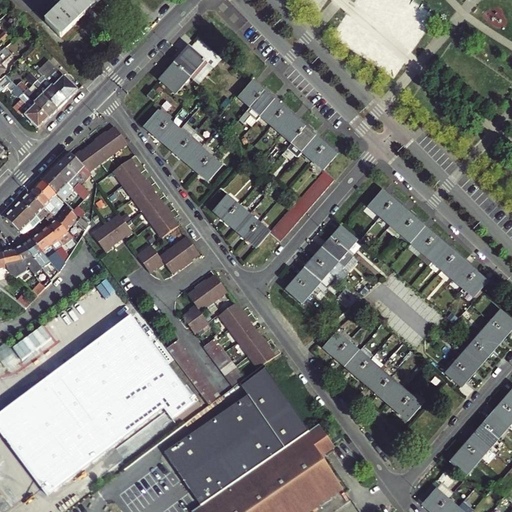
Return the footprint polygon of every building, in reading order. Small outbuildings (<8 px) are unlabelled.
[(103,0),(72,0),(48,24),(63,39),(103,0)] [(0,39),(0,56),(4,54),(4,53),(0,50),(5,46),(4,44),(10,39),(6,34),(0,39)] [(175,65),(190,78),(204,61),(190,48),(175,65)] [(4,54),(0,56),(0,80),(8,73),(3,69),(11,61),(4,54)] [(190,78),(175,65),(161,81),(175,94),(190,78)] [(53,67),(43,77),(47,81),(50,84),(69,103),(80,92),(66,78),(65,79),(53,67)] [(39,90),(45,97),(61,112),(69,103),(50,84),(46,88),(43,86),(32,75),(28,79),(39,90)] [(52,121),(30,99),(27,96),(19,88),(9,78),(0,86),(0,87),(5,93),(10,88),(28,107),(22,113),(41,132),(52,121)] [(251,107),(264,93),(253,83),(240,98),(251,107)] [(24,84),(19,88),(27,96),(31,92),(24,84)] [(153,101),(159,94),(154,89),(148,96),(153,101)] [(39,90),(35,93),(42,100),(45,97),(39,90)] [(42,100),(35,93),(30,99),(52,121),(61,112),(45,97),(42,100)] [(274,102),(264,93),(251,107),(246,113),(257,122),(262,116),(274,102)] [(274,102),(262,116),(272,125),(284,110),(274,102)] [(294,120),(284,110),(272,125),(282,134),(294,120)] [(157,136),(169,122),(158,113),(146,127),(157,136)] [(282,134),(292,143),(305,129),(294,120),(282,134)] [(167,145),(179,131),(169,122),(157,136),(167,145)] [(129,146),(116,128),(108,134),(107,132),(98,138),(99,140),(83,152),(82,150),(74,157),(83,165),(88,170),(91,173),(92,173),(129,146)] [(167,145),(178,154),(193,137),(182,128),(179,131),(167,145)] [(315,138),(305,129),(292,143),(288,149),(298,158),(303,152),(315,138)] [(188,163),(200,149),(202,146),(193,137),(178,154),(188,163)] [(325,147),(315,138),(303,152),(313,161),(325,147)] [(324,171),(337,157),(325,147),(313,161),(324,171)] [(200,149),(188,163),(198,172),(210,158),(200,149)] [(86,181),(82,177),(77,172),(83,165),(74,157),(69,152),(53,169),(74,189),(76,187),(82,181),(84,183),(86,181)] [(210,158),(198,172),(209,181),(221,168),(210,158)] [(163,240),(178,228),(173,220),(175,219),(167,207),(165,209),(153,193),(155,191),(148,181),(145,183),(134,167),(136,165),(132,160),(114,173),(163,240)] [(77,172),(82,177),(88,170),(83,165),(77,172)] [(74,189),(53,169),(42,180),(57,194),(65,202),(68,205),(69,206),(73,203),(75,201),(72,199),(68,195),(74,189)] [(325,171),(320,177),(331,186),(336,181),(325,171)] [(320,177),(315,183),(325,193),(331,186),(320,177)] [(42,180),(35,187),(54,206),(58,209),(63,204),(55,196),(57,194),(42,180)] [(325,193),(315,183),(310,188),(321,198),(325,193)] [(54,206),(35,187),(29,193),(49,212),(51,214),(53,216),(57,213),(54,210),(53,211),(51,209),(54,206)] [(310,188),(306,193),(316,203),(321,198),(310,188)] [(77,192),(74,189),(68,195),(72,199),(74,197),(77,199),(80,195),(77,192)] [(22,201),(41,220),(49,212),(29,193),(22,201)] [(306,193),(301,199),(312,208),(316,203),(306,193)] [(370,207),(381,216),(393,203),(382,193),(370,207)] [(225,220),(237,207),(227,198),(215,211),(225,220)] [(299,201),(297,204),(307,213),(312,208),(301,199),(299,201)] [(34,227),(41,220),(22,201),(13,209),(32,228),(34,227)] [(86,216),(73,203),(69,206),(79,216),(84,221),(86,222),(86,216)] [(393,203),(381,216),(392,225),(404,212),(393,203)] [(307,213),(297,204),(296,205),(292,209),(303,218),(307,213)] [(67,230),(77,218),(79,216),(69,206),(68,205),(56,219),(67,230)] [(236,230),(248,216),(237,207),(225,220),(236,230)] [(5,217),(20,231),(22,229),(24,231),(28,227),(30,229),(32,228),(13,209),(5,217)] [(292,209),(288,214),(298,223),(303,218),(292,209)] [(392,225),(402,234),(414,220),(404,212),(392,225)] [(47,226),(63,244),(73,236),(67,230),(56,219),(53,216),(51,214),(46,219),(51,223),(47,226)] [(298,223),(288,214),(283,219),(294,228),(298,223)] [(134,234),(121,215),(95,235),(109,253),(114,249),(112,247),(128,235),(130,237),(134,234)] [(90,225),(86,222),(84,221),(79,216),(77,218),(88,228),(90,225)] [(258,225),(248,216),(236,230),(246,239),(258,225)] [(283,219),(278,224),(289,234),(294,228),(283,219)] [(414,220),(402,234),(412,243),(425,230),(414,220)] [(278,224),(274,230),(285,239),(289,234),(278,224)] [(257,248),(269,234),(258,225),(246,239),(257,248)] [(72,254),(63,244),(47,226),(39,232),(66,263),(72,254)] [(333,240),(347,252),(356,241),(342,229),(333,240)] [(270,234),(281,244),(285,239),(274,230),(270,234)] [(425,230),(412,243),(423,252),(435,238),(425,230)] [(39,232),(31,239),(36,244),(59,274),(66,263),(39,232)] [(423,252),(433,261),(445,247),(435,238),(423,252)] [(31,239),(22,245),(42,270),(52,282),(59,274),(36,244),(31,239)] [(151,248),(138,258),(150,275),(159,268),(160,270),(165,267),(172,277),(181,270),(182,272),(191,265),(190,263),(199,256),(187,240),(160,260),(151,248)] [(347,252),(333,240),(324,250),(343,267),(352,256),(347,252)] [(17,249),(14,250),(16,260),(23,258),(25,268),(30,274),(42,270),(22,245),(17,249)] [(433,261),(443,270),(455,256),(445,247),(433,261)] [(2,252),(6,268),(7,272),(16,278),(35,296),(40,291),(19,272),(19,269),(25,268),(23,258),(16,260),(14,250),(2,252)] [(343,267),(324,250),(315,261),(334,277),(343,267)] [(455,256),(443,270),(454,279),(466,265),(455,256)] [(334,277),(315,261),(306,271),(320,284),(326,289),(335,278),(334,277)] [(466,265),(454,279),(463,288),(476,274),(466,265)] [(444,313),(397,269),(388,278),(435,323),(444,313)] [(306,271),(297,281),(311,294),(320,284),(306,271)] [(476,274),(463,288),(474,297),(487,283),(476,274)] [(201,313),(227,294),(215,278),(207,284),(205,282),(196,289),(197,291),(189,298),(196,307),(192,311),(193,313),(184,319),(196,335),(209,325),(201,313)] [(311,294),(297,281),(288,292),(302,304),(311,294)] [(111,285),(0,374),(0,430),(48,495),(60,511),(67,511),(173,419),(189,407),(201,400),(111,285)] [(359,299),(348,289),(338,300),(349,309),(359,299)] [(236,305),(220,317),(259,370),(263,367),(275,358),(269,351),(271,349),(264,338),(261,340),(249,324),(252,322),(244,311),(241,313),(236,305)] [(383,322),(413,351),(422,342),(393,313),(383,322)] [(511,328),(511,322),(501,314),(492,323),(506,335),(511,328)] [(506,335),(492,323),(483,334),(497,346),(506,335)] [(336,357),(348,343),(337,334),(325,348),(336,357)] [(497,346),(483,334),(474,344),(488,356),(497,346)] [(246,379),(217,339),(205,348),(235,387),(240,384),(246,379)] [(179,340),(168,348),(211,405),(222,397),(179,340)] [(0,358),(4,365),(19,355),(9,342),(0,347),(0,358)] [(359,352),(348,343),(336,357),(346,366),(359,352)] [(488,356),(474,344),(465,355),(479,367),(488,356)] [(369,361),(359,352),(346,366),(357,375),(369,361)] [(479,367),(465,355),(456,365),(470,377),(479,367)] [(379,370),(369,361),(357,375),(367,384),(379,370)] [(470,377),(456,365),(447,376),(460,387),(470,377)] [(165,453),(201,507),(310,434),(263,367),(259,370),(246,379),(240,384),(248,396),(165,453)] [(390,380),(379,370),(367,384),(378,394),(390,380)] [(388,402),(400,388),(390,380),(378,394),(388,402)] [(410,397),(400,388),(388,402),(398,411),(410,397)] [(434,399),(444,407),(450,401),(440,392),(434,399)] [(511,394),(502,406),(511,414),(511,394)] [(421,406),(410,397),(398,411),(408,420),(421,406)] [(493,416),(507,428),(511,422),(511,414),(502,406),(493,416)] [(498,439),(507,428),(493,416),(484,427),(498,439)] [(201,507),(192,511),(311,511),(342,492),(321,459),(334,450),(319,427),(310,434),(201,507)] [(476,437),(490,449),(498,439),(484,427),(476,437)] [(480,459),(490,449),(476,437),(467,447),(480,459)] [(467,447),(452,464),(466,476),(480,459),(467,447)] [(511,470),(498,487),(508,496),(511,490),(511,470)] [(437,491),(425,505),(433,511),(437,511),(448,500),(437,491)] [(448,500),(437,511),(455,511),(458,509),(448,500)] [(465,511),(472,511),(475,510),(466,501),(460,507),(465,511)]
